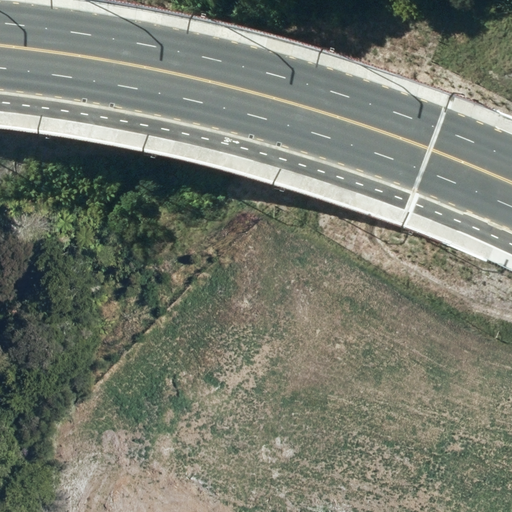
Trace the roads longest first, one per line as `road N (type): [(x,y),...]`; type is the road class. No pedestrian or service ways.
road 1 (secondary): [(511,211),(329,138),(192,99),(0,67)]
road 2 (secondary): [(0,22),(281,75),(511,161)]
